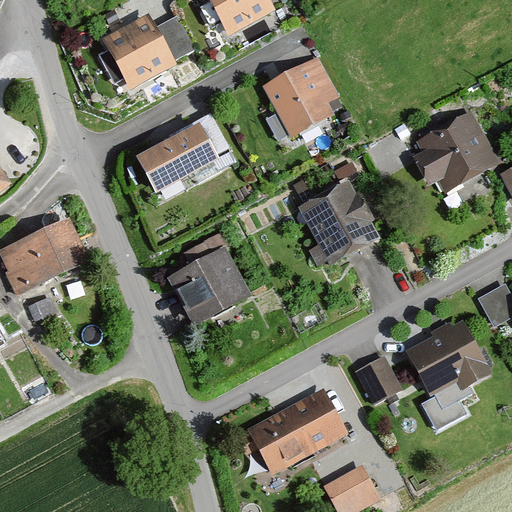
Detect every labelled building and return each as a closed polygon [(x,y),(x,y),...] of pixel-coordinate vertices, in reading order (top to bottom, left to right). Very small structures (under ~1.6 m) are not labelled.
[(271,16),(262,0),(210,0),(230,37),(271,16)] [(130,90),(170,69),(146,24),(106,46),(130,90)] [(317,69),(269,95),(293,138),(341,111),(317,69)] [(505,169),(477,118),(475,113),(423,140),(430,153),(417,160),(433,191),(445,185),(452,197),(505,169)] [(140,165),(156,196),(214,166),(198,135),(140,165)] [(0,203),(17,191),(0,167),(0,203)] [(357,184),(308,210),(340,270),(388,244),(379,227),(387,222),(371,193),(364,197),(357,184)] [(78,220),(5,253),(25,299),(99,266),(78,220)] [(258,303),(232,250),(174,278),(201,331),(258,303)] [(483,300),(498,330),(511,323),(511,286),(483,300)] [(0,313),(8,310),(0,291),(0,313)] [(470,325),(410,357),(434,402),(466,386),(469,392),(497,376),(470,325)] [(409,395),(392,361),(362,376),(380,410),(409,395)] [(277,479),(356,439),(332,393),(243,438),(254,460),(265,455),(277,479)] [(371,511),(390,502),(371,468),(330,490),(342,511),(371,511)]
